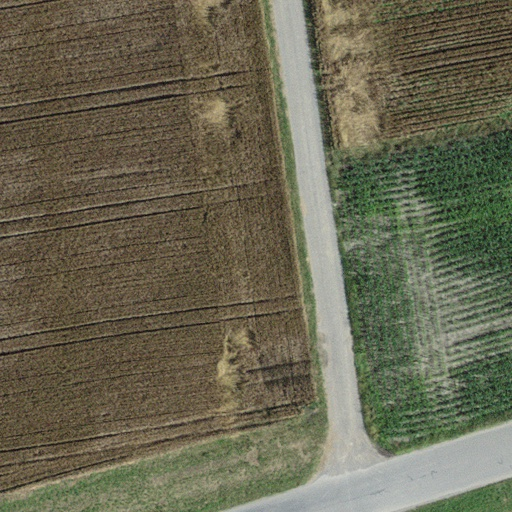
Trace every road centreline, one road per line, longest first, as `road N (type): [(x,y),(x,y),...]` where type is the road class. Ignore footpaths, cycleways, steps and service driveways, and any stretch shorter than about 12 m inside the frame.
road 1 (track): [(287,0),(359,511)]
road 2 (unclassified): [(316,511),(511,451)]
